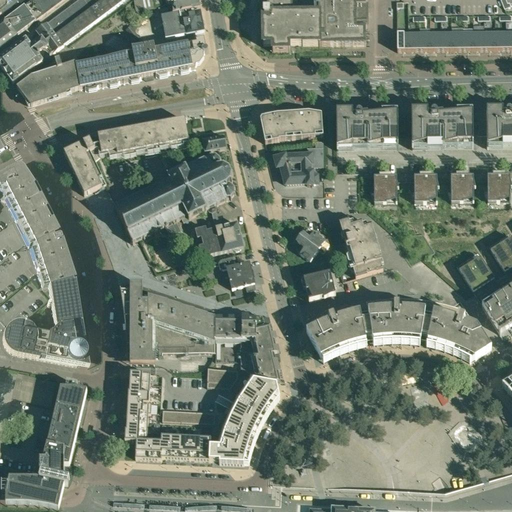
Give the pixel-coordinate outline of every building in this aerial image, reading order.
[(0,0),(0,17),(8,11),(10,10),(18,4),(14,0),(0,0)] [(0,60),(0,68),(4,75),(90,11),(82,0),(50,24),(36,34),(41,41),(31,49),(26,42),(2,60),(1,60),(0,60)] [(0,50),(67,0),(34,0),(35,0),(0,26),(0,50)] [(4,75),(13,86),(14,86),(14,85),(18,83),(64,49),(64,48),(91,28),(99,22),(127,0),(104,0),(98,5),(90,11),(4,75)] [(153,0),(144,0),(134,2),(136,13),(155,10),(153,0)] [(172,15),(173,16),(182,14),(200,10),(200,9),(199,10),(198,2),(198,1),(197,1),(197,0),(168,0),(169,2),(173,3),(174,10),(175,10),(176,15),(172,15)] [(263,19),(262,19),(263,35),(263,48),(272,48),(272,55),(289,54),(289,48),(301,48),(302,48),(319,48),(323,48),(330,49),(330,48),(366,48),(365,31),(368,31),(368,16),(368,9),(367,8),(367,1),(365,1),(365,0),(318,0),(319,17),(297,17),(297,0),(267,0),(268,15),(264,16),(264,18),(263,18),(263,19)] [(183,17),(182,14),(173,16),(165,17),(166,19),(161,20),(163,29),(163,28),(166,41),(186,37),(204,33),(200,14),(183,17)] [(130,29),(126,32),(134,43),(139,40),(130,29)] [(493,34),(483,35),(483,52),(494,52),(493,34)] [(494,52),(504,52),(504,34),(493,34),(494,52)] [(408,53),(408,35),(397,35),(397,53),(408,53)] [(408,35),(408,53),(419,53),(419,35),(408,35)] [(419,53),(429,53),(429,35),(419,35),(419,53)] [(429,35),(429,53),(440,53),(440,35),(429,35)] [(440,53),(451,53),(451,35),(440,35),(440,53)] [(451,35),(451,53),(461,53),(461,35),(451,35)] [(461,35),(461,53),(472,52),(472,35),(461,35)] [(472,52),(483,52),(483,35),(472,35),(472,52)] [(78,79),(80,92),(85,92),(85,93),(86,93),(89,95),(96,94),(98,91),(102,90),(102,91),(103,90),(107,89),(110,91),(117,90),(119,87),(123,86),(125,86),(128,85),(132,87),(138,86),(141,83),(142,82),(141,81),(143,80),(144,80),(145,80),(151,79),(152,79),(153,78),(153,79),(153,78),(154,78),(155,78),(156,80),(157,79),(160,82),(167,80),(169,77),(173,76),(173,77),(174,77),(174,76),(178,75),(181,77),(181,78),(188,76),(190,73),(195,72),(195,70),(196,68),(200,67),(204,61),(203,57),(204,56),(207,55),(208,54),(207,52),(206,51),(204,43),(204,41),(195,42),(196,45),(169,50),(168,50),(155,53),(154,49),(141,51),(132,53),(132,54),(133,57),(120,60),(120,59),(119,59),(118,60),(98,64),(98,63),(97,64),(91,65),(86,66),(76,68),(78,79)] [(37,108),(40,107),(51,104),(67,99),(66,97),(80,92),(78,79),(76,68),(75,68),(75,66),(69,68),(63,70),(63,68),(64,68),(64,67),(61,68),(60,64),(62,63),(49,67),(25,85),(21,88),(17,91),(26,104),(29,108),(30,109),(31,110),(37,108)] [(411,120),(412,139),(411,152),(473,151),(472,113),(456,113),(456,114),(437,116),(436,115),(435,114),(434,114),(433,114),(432,114),(431,115),(431,116),(431,117),(427,117),(427,114),(411,114),(411,120)] [(486,131),(487,151),(511,150),(511,115),(511,114),(510,113),(509,113),(508,113),(507,113),(507,114),(506,115),(506,116),(502,116),(502,113),(486,113),(486,131)] [(381,114),(381,115),(362,117),(362,116),(361,116),(361,115),(360,115),(359,115),(358,115),(357,115),(357,116),(356,116),(356,117),(356,118),(352,118),(352,115),(336,115),(337,153),(398,152),(398,120),(397,114),(381,114)] [(308,115),(292,116),(294,141),(323,139),(321,117),(308,115)] [(279,143),(294,141),(292,116),(277,118),(262,120),(260,123),(265,146),(279,145),(279,143)] [(189,144),(185,122),(185,121),(184,121),(184,122),(173,124),(173,123),(172,124),(161,126),(160,126),(149,128),(148,128),(138,131),(137,130),(137,131),(126,133),(126,132),(125,133),(114,135),(113,135),(99,138),(99,137),(98,138),(98,142),(90,144),(94,153),(98,152),(99,160),(109,158),(109,161),(124,159),(124,160),(137,158),(136,156),(147,154),(148,156),(160,154),(160,152),(171,150),(171,152),(184,149),(183,147),(189,146),(189,144)] [(119,219),(125,231),(127,235),(125,236),(126,237),(127,236),(131,244),(130,245),(130,246),(132,245),(133,247),(134,246),(133,245),(138,243),(143,240),(144,242),(145,241),(144,240),(154,235),(154,236),(156,236),(155,234),(160,232),(163,237),(167,235),(169,239),(180,234),(176,226),(177,225),(177,224),(181,221),(183,225),(190,222),(190,221),(205,213),(205,214),(206,213),(208,212),(209,214),(212,215),(215,213),(216,211),(215,208),(216,208),(217,208),(218,207),(225,203),(226,203),(227,203),(226,201),(230,201),(230,202),(231,201),(231,200),(234,197),(235,197),(235,196),(234,196),(234,192),(235,191),(234,190),(233,191),(230,188),(230,186),(229,186),(229,187),(227,187),(230,184),(231,185),(232,184),(231,183),(232,178),(233,178),(233,177),(231,177),(229,173),(230,171),(229,170),(228,172),(224,169),(224,168),(223,167),(222,169),(218,170),(220,168),(221,168),(221,167),(220,167),(220,163),(221,162),(221,161),(219,162),(216,159),(216,158),(215,157),(215,159),(211,159),(210,155),(226,152),(224,139),(202,143),(204,151),(202,151),(201,154),(202,156),(199,159),(201,163),(197,165),(197,164),(196,165),(196,166),(195,166),(193,164),(191,163),(187,165),(186,167),(187,170),(186,170),(185,170),(184,170),(184,171),(169,178),(162,181),(163,185),(159,187),(158,185),(157,186),(157,188),(148,192),(147,191),(146,191),(147,193),(137,198),(136,196),(135,196),(136,198),(126,203),(125,201),(124,202),(125,203),(115,208),(115,207),(113,207),(114,209),(113,210),(114,211),(115,211),(119,218),(117,219),(117,220),(119,219)] [(95,153),(94,153),(90,144),(90,143),(81,147),(63,155),(64,156),(70,169),(71,170),(73,169),(79,182),(77,183),(77,184),(78,184),(84,197),(84,198),(106,187),(91,155),(95,153)] [(307,151),(307,157),(285,158),(274,161),(277,170),(280,170),(285,187),(306,186),(306,188),(313,187),(313,185),(318,185),(317,176),(312,176),(312,174),(310,175),(310,170),(323,169),(323,164),(323,160),(323,144),(315,145),(315,151),(307,151)] [(3,204),(5,204),(28,250),(34,247),(35,251),(30,253),(42,291),(48,290),(73,283),(73,282),(60,242),(60,241),(58,238),(57,235),(27,176),(25,177),(22,172),(21,172),(21,171),(20,170),(19,170),(18,170),(17,170),(16,170),(15,170),(14,170),(0,177),(0,201),(1,203),(3,204)] [(487,175),(487,202),(510,202),(510,174),(487,175)] [(414,175),(414,203),(437,202),(437,175),(414,175)] [(450,175),(451,202),(473,202),(473,175),(450,175)] [(374,176),(374,203),(397,203),(396,176),(374,176)] [(349,227),(348,222),(339,224),(345,245),(342,246),(345,245),(346,248),(343,249),(348,248),(356,273),(353,274),(355,281),(383,273),(380,263),(381,263),(371,227),(362,229),(361,224),(349,227)] [(243,250),(242,248),(243,248),(243,247),(243,246),(243,245),(243,244),(243,243),(243,242),(242,242),(242,241),(241,241),(240,240),(237,226),(226,229),(225,225),(222,223),(217,225),(217,224),(214,225),(215,228),(195,233),(197,241),(198,245),(202,244),(203,248),(199,249),(202,260),(233,252),(234,253),(235,253),(236,254),(237,253),(238,253),(239,253),(239,252),(240,252),(240,251),(241,250),(243,250)] [(297,245),(296,247),(298,255),(300,256),(300,257),(310,264),(315,257),(315,258),(319,253),(323,256),(329,248),(324,244),(325,244),(321,240),(322,238),(315,232),(313,235),(307,231),(303,237),(302,237),(302,238),(301,237),(298,237),(296,241),(297,243),(297,244),(297,245)] [(498,244),(511,266),(511,241),(511,242),(509,237),(498,244)] [(511,268),(511,266),(498,244),(488,250),(492,255),(491,255),(503,274),(511,268)] [(191,250),(185,251),(186,261),(188,269),(195,267),(191,250)] [(327,258),(330,270),(336,268),(334,256),(327,258)] [(467,263),(482,287),(493,280),(481,261),(480,262),(477,257),(467,263)] [(232,293),(242,290),(237,268),(236,264),(235,259),(220,263),(218,266),(219,271),(223,272),(227,271),(232,293)] [(457,270),(460,275),(472,294),(482,287),(467,263),(457,270)] [(237,268),(242,290),(246,289),(247,294),(251,293),(255,292),(254,287),(249,265),(237,268)] [(330,275),(303,282),(306,291),(309,304),(323,300),(331,298),(335,297),(334,292),(331,280),(330,275)] [(88,371),(75,292),(73,283),(48,290),(55,332),(50,337),(35,335),(34,332),(33,331),(33,330),(31,329),(30,327),(29,327),(27,326),(26,325),(24,324),(23,324),(21,324),(20,324),(18,324),(16,324),(15,324),(13,325),(12,326),(10,326),(9,327),(8,328),(6,330),(5,331),(5,332),(4,334),(3,335),(3,337),(2,338),(2,340),(2,342),(2,343),(3,345),(3,346),(4,348),(4,349),(5,351),(6,352),(7,353),(9,354),(10,355),(11,356),(13,357),(14,357),(16,358),(88,371)] [(155,368),(155,360),(163,360),(163,359),(162,359),(162,356),(215,356),(215,322),(214,322),(204,313),(149,294),(148,294),(148,295),(142,295),(142,287),(130,287),(130,292),(121,292),(121,293),(120,293),(122,306),(123,313),(124,321),(125,328),(126,341),(127,348),(127,359),(131,359),(131,368),(155,368)] [(500,337),(511,329),(511,289),(482,309),(487,317),(500,337)] [(359,313),(360,314),(366,343),(372,342),(373,343),(373,348),(378,347),(381,347),(382,347),(386,347),(391,346),(395,346),(396,346),(399,346),(403,346),(407,347),(411,347),(412,347),(415,347),(420,348),(420,343),(421,342),(427,343),(433,315),(428,314),(423,313),(418,312),(412,312),(407,311),(402,311),(402,313),(399,313),(399,307),(394,307),(394,313),(391,313),(391,311),(386,311),(382,311),(377,312),(372,312),(368,313),(367,311),(359,313)] [(327,324),(318,328),(306,334),(321,361),(323,365),(327,363),(332,361),(336,359),(337,358),(340,357),(344,355),(349,354),(351,353),(353,353),(358,351),(362,350),(366,349),(367,349),(366,344),(366,343),(360,314),(355,315),(351,317),(346,318),(342,319),(337,321),(338,322),(335,323),(333,318),(328,320),(330,325),(328,326),(327,324)] [(457,323),(455,323),(456,321),(451,319),(447,318),(442,317),(438,316),(433,315),(427,343),(427,344),(426,349),(427,349),(431,350),(435,351),(440,353),(442,353),(444,354),(448,356),(453,357),(456,359),(457,359),(461,361),(465,363),(469,365),(475,362),(491,352),(477,329),(466,324),(465,326),(464,326),(462,325),(465,320),(460,318),(457,323)] [(215,322),(215,345),(241,345),(241,364),(241,372),(244,372),(268,383),(268,384),(280,384),(278,375),(280,374),(279,369),(277,362),(275,363),(274,356),(277,355),(278,355),(279,355),(278,349),(276,349),(274,343),(276,342),(275,336),(273,336),(271,329),(270,324),(269,320),(268,321),(263,322),(256,322),(256,319),(250,319),(250,317),(244,317),(244,319),(244,322),(235,322),(235,320),(228,320),(228,322),(222,322),(222,320),(215,320),(215,322)] [(208,371),(207,390),(230,391),(237,381),(238,372),(208,371)] [(130,376),(130,386),(150,387),(150,377),(130,376)] [(210,449),(209,463),(219,464),(219,466),(244,467),(244,466),(246,457),(250,444),(256,430),(262,418),(270,406),(278,396),(276,387),(254,383),(253,383),(247,378),(241,385),(232,400),(230,402),(235,405),(232,411),(227,408),(224,415),(217,432),(214,442),(211,442),(210,449)] [(128,395),(128,396),(149,397),(150,387),(130,386),(129,395),(128,395)] [(87,394),(86,394),(76,391),(61,391),(43,464),(40,464),(40,476),(41,476),(39,482),(0,472),(0,491),(1,492),(2,494),(3,495),(4,496),(6,498),(6,504),(6,508),(17,508),(28,509),(39,510),(49,511),(50,511),(59,511),(60,510),(61,504),(65,489),(68,490),(69,482),(64,481),(64,469),(69,469),(87,394)] [(128,396),(128,405),(149,406),(149,397),(128,396)] [(128,405),(127,415),(148,416),(149,406),(128,405)] [(163,412),(162,424),(214,427),(215,415),(163,412)] [(127,415),(127,424),(148,425),(148,416),(127,415)] [(125,433),(125,434),(147,435),(148,425),(127,424),(126,433),(125,433)] [(125,434),(125,444),(136,445),(136,444),(146,445),(146,444),(147,444),(147,435),(125,434)] [(162,445),(161,463),(162,463),(162,461),(170,461),(172,440),(161,439),(161,445),(162,445)] [(172,440),(170,461),(180,462),(181,440),(172,440)] [(181,440),(180,462),(190,462),(191,441),(181,440)] [(191,441),(190,462),(199,463),(200,441),(191,441)] [(200,441),(199,463),(209,463),(210,449),(211,442),(200,441)] [(136,445),(135,462),(148,462),(149,444),(147,444),(146,444),(146,445),(136,444),(136,445)] [(149,444),(148,462),(161,463),(162,445),(161,445),(149,444)]
